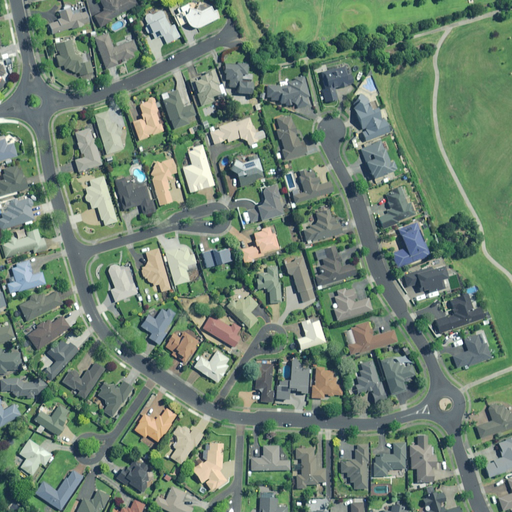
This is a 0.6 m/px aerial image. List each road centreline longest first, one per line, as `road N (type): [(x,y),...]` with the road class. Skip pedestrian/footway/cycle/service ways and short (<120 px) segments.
road 1 (residential): [(330,129),(375,263),(440,389)]
road 2 (residential): [(235,34),(88,97),(50,101)]
road 3 (residential): [(432,407),(374,424),(241,419)]
road 4 (residential): [(157,375),(112,342),(88,303),(75,255)]
road 5 (residential): [(75,255),(39,115)]
